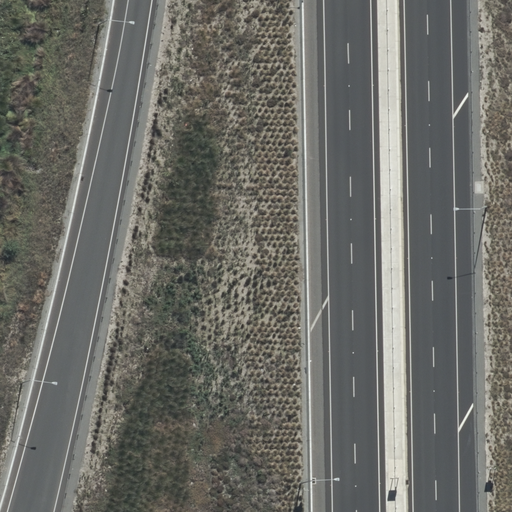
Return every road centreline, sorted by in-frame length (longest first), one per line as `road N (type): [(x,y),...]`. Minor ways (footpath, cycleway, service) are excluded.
road 1 (motorway): [(29,511),(139,0)]
road 2 (motorway): [(356,511),(344,0)]
road 3 (motorway): [(425,0),(435,511)]
